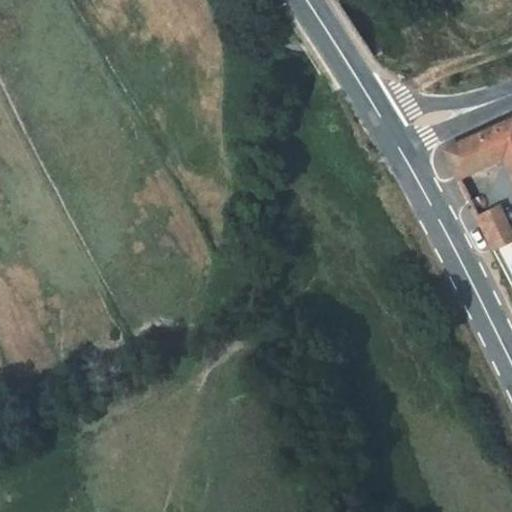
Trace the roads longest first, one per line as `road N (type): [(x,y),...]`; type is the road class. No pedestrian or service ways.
road 1 (secondary): [(511,363),(395,146)]
road 2 (secondary): [(395,146),(305,0)]
road 3 (tertiary): [(511,94),(395,146)]
